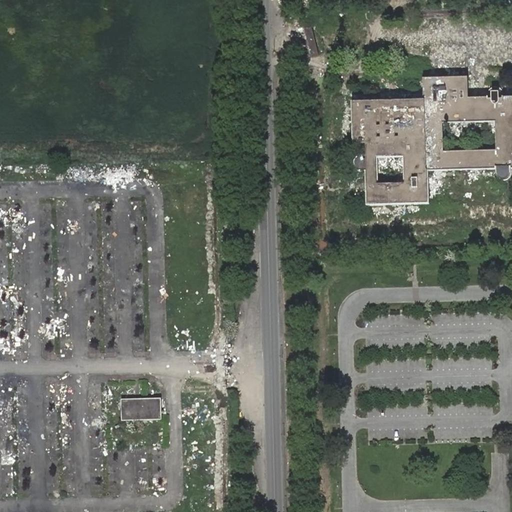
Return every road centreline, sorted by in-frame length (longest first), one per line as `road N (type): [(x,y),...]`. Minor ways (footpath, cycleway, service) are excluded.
road 1 (residential): [(263,0),(274,511)]
road 2 (unknown): [(264,38),(511,32)]
